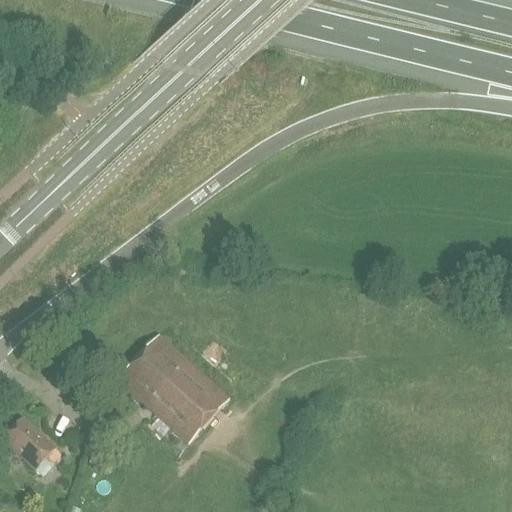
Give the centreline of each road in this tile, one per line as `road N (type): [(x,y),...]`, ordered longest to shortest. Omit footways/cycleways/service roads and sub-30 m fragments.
road 1 (tertiary): [(0,242),(260,0)]
road 2 (motorway): [(205,0),(511,74)]
